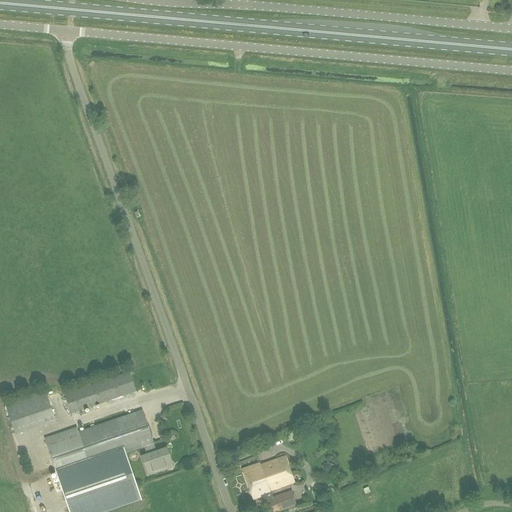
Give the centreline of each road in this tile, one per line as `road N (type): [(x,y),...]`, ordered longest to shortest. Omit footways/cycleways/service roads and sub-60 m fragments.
road 1 (primary): [(511,50),(0,4)]
road 2 (unclassified): [(231,511),(66,31)]
road 3 (unclassified): [(511,71),(66,31)]
road 4 (unclassified): [(511,27),(144,0)]
